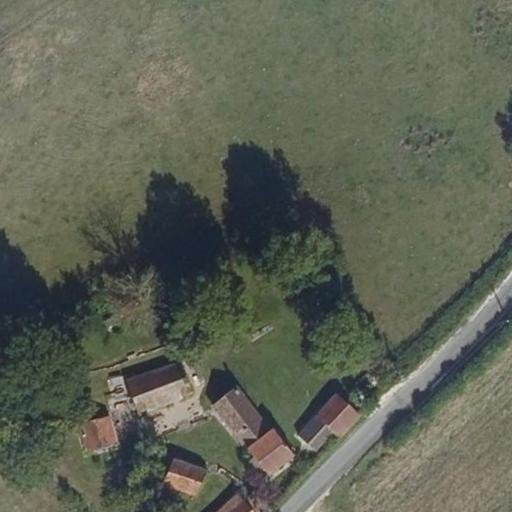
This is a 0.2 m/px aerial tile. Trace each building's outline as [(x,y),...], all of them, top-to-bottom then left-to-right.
[(195,416),(184,382),(129,399),(141,434),(195,416)] [(343,439),(360,419),(337,395),(297,434),(315,451),(335,432),(343,439)] [(272,441),(236,398),(217,412),(269,476),(297,453),(281,434),(272,441)] [(118,445),(105,410),(79,420),(90,455),(118,445)] [(208,500),(216,473),(161,456),(153,484),(208,500)] [(269,511),(271,510),(256,495),(242,507),(230,493),(207,511),(269,511)]
